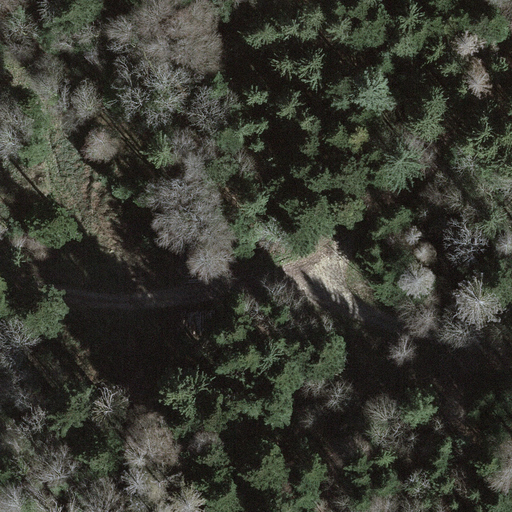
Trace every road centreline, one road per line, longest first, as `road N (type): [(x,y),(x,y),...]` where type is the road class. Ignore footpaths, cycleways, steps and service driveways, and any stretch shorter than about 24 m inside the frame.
road 1 (track): [(0,273),(136,296),(315,285),(431,332),(511,346)]
road 2 (track): [(315,285),(511,68)]
